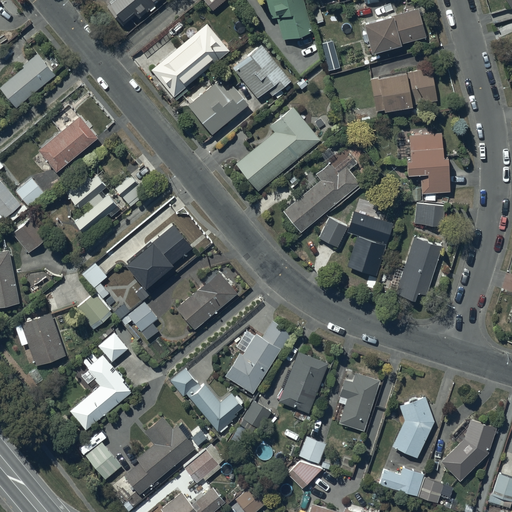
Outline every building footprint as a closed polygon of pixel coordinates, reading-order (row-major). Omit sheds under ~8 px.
[(108,0),(111,3),(108,5),(123,24),(136,13),(139,17),(149,8),(151,10),(156,5),(154,4),(158,0),(108,0)] [(205,0),(213,8),(222,0),(205,0)] [(266,0),(271,16),(276,15),(282,38),(313,29),(312,28),(315,27),(311,12),(307,13),(303,0),(266,0)] [(393,12),(363,20),(372,50),(426,35),(418,6),(393,13),(393,12)] [(207,21),(150,67),(176,98),(194,84),(190,80),(231,46),(225,39),(223,40),(207,21)] [(261,41),(231,65),(257,95),(267,87),(272,93),(274,92),(277,96),(284,91),(280,86),(291,77),(261,41)] [(23,66),(0,83),(0,85),(15,105),(55,73),(52,69),(59,64),(51,54),(44,59),(38,51),(22,64),(23,66)] [(378,75),(370,76),(376,109),(437,98),(431,65),(405,70),(405,68),(377,73),(378,75)] [(215,80),(188,103),(212,131),(248,101),(233,82),(228,86),(222,79),(217,83),(215,80)] [(292,105),(269,124),(274,129),(235,161),(258,188),(320,137),(292,105)] [(86,121),(80,113),(38,148),(56,170),(98,135),(91,127),(93,126),(88,119),(86,121)] [(441,130),(409,133),(411,156),(406,156),(407,171),(420,171),(421,191),(450,189),(447,152),(443,153),(441,130)] [(283,208),(301,229),(360,181),(348,167),(357,160),(346,146),(315,171),(321,177),(283,208)] [(91,166),(64,189),(79,207),(89,199),(93,204),(75,219),(84,230),(109,210),(111,213),(120,206),(108,191),(106,193),(102,188),(107,184),(91,166)] [(131,173),(115,186),(128,201),(144,188),(131,173)] [(31,176),(15,189),(27,203),(43,190),(31,176)] [(1,179),(0,179),(0,211),(3,216),(20,201),(1,179)] [(444,202),(416,200),(414,221),(442,224),(444,202)] [(356,209),(353,208),(352,210),(349,209),(347,216),(351,217),(347,229),(357,232),(347,263),(376,273),(393,220),(382,217),(382,215),(357,207),(356,209)] [(33,214),(12,230),(28,250),(49,234),(33,214)] [(347,224),(329,215),(319,235),(336,244),(347,224)] [(152,238),(125,260),(145,284),(191,245),(173,223),(153,239),(152,238)] [(441,242),(414,234),(396,291),(414,297),(416,289),(426,292),(441,242)] [(0,302),(19,300),(9,247),(0,248),(0,302)] [(95,260),(81,271),(103,296),(109,291),(100,280),(107,274),(95,260)] [(218,269),(176,304),(194,326),(237,291),(218,269)] [(93,327),(112,312),(109,308),(111,307),(96,289),(75,306),(93,327)] [(122,298),(112,306),(119,314),(129,306),(122,298)] [(144,299),(120,317),(125,323),(132,318),(147,337),(159,328),(153,320),(158,317),(144,299)] [(20,322),(15,323),(22,343),(27,342),(34,363),(65,352),(50,310),(20,320),(20,322)] [(239,350),(224,373),(253,390),(280,346),(282,348),(292,331),(272,318),(262,335),(256,330),(242,352),(239,350)] [(99,383),(69,408),(86,427),(131,389),(122,379),(124,377),(110,360),(127,345),(114,329),(97,343),(104,351),(97,357),(93,352),(83,360),(96,376),(94,378),(99,383)] [(328,360),(297,349),(290,369),(287,368),(281,385),(283,386),(278,399),(310,410),(328,360)] [(185,365),(169,378),(183,394),(186,391),(218,430),(220,429),(221,431),(228,425),(227,422),(245,407),(241,402),(242,400),(236,393),(235,394),(231,390),(220,400),(204,381),(200,384),(185,365)] [(346,377),(344,376),(338,393),(347,396),(338,421),(363,429),(380,377),(356,369),(355,371),(348,369),(346,377)] [(425,393),(398,403),(404,418),(391,443),(416,455),(434,419),(425,393)] [(254,398),(239,422),(252,430),(256,424),(260,427),(272,410),(254,398)] [(497,421),(470,413),(463,436),(440,458),(459,478),(488,451),(497,421)] [(161,414),(144,429),(154,441),(136,456),(139,460),(124,473),(140,492),(195,445),(187,435),(191,431),(182,421),(177,424),(176,423),(172,426),(161,414)] [(326,442),(305,434),(298,453),(319,461),(326,442)] [(102,439),(85,453),(105,477),(121,464),(102,439)] [(211,442),(183,464),(197,481),(203,476),(205,478),(221,465),(218,461),(223,457),(211,442)] [(299,459),(287,471),(302,486),(322,466),(299,459)] [(383,467),(379,482),(417,494),(423,471),(402,465),(399,472),(383,467)] [(511,498),(511,474),(497,470),(488,499),(510,506),(511,498)] [(443,481),(424,475),(418,494),(437,500),(443,481)] [(252,481),(234,496),(246,511),(252,511),(267,500),(252,481)] [(158,503),(147,511),(210,511),(225,499),(213,484),(191,502),(181,489),(160,506),(158,503)] [(343,511),(312,501),(308,511),(368,511),(369,510),(347,503),(346,507),(344,506),(343,511)]
